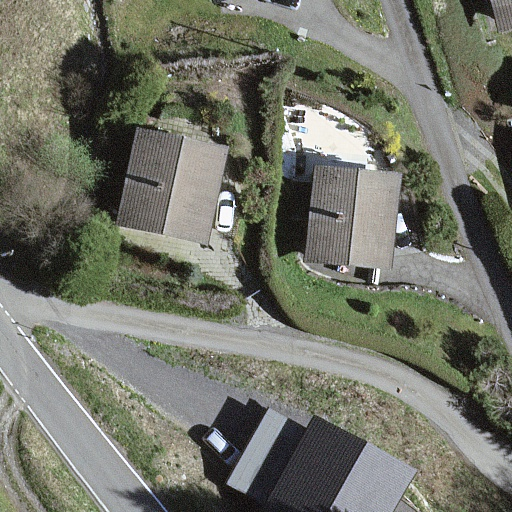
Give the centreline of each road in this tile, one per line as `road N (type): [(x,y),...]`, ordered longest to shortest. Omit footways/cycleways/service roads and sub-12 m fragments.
road 1 (residential): [(511,461),(439,401),(347,363),(0,305)]
road 2 (residential): [(398,0),(437,136),(511,322)]
road 3 (tertiary): [(0,339),(133,511)]
road 4 (track): [(34,511),(9,473),(0,434),(8,405),(29,378)]
